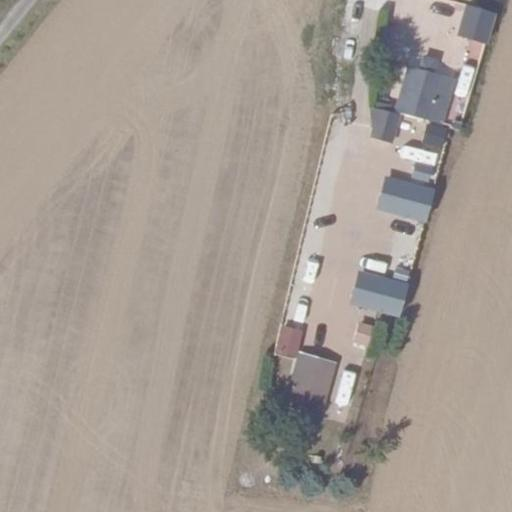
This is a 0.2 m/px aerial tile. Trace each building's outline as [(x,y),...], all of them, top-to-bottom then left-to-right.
[(435,0),(427,0),(425,11),(454,18),(457,5),(435,0)] [(488,43),(499,14),(471,3),(459,32),(488,43)] [(475,84),(483,53),(468,50),(461,80),(475,84)] [(446,122),(458,76),(409,63),(397,110),(446,122)] [(376,106),(369,137),(396,142),(402,111),(376,106)] [(382,213),(435,216),(437,182),(384,179),(382,213)] [(378,262),(389,229),(376,225),(365,257),(378,262)] [(352,301),(403,317),(414,283),(362,268),(352,301)] [(313,304),(309,330),(319,331),(323,306),(313,304)] [(370,344),(376,324),(360,319),(355,340),(370,344)] [(302,351),(286,403),(324,414),(340,362),(302,351)]
